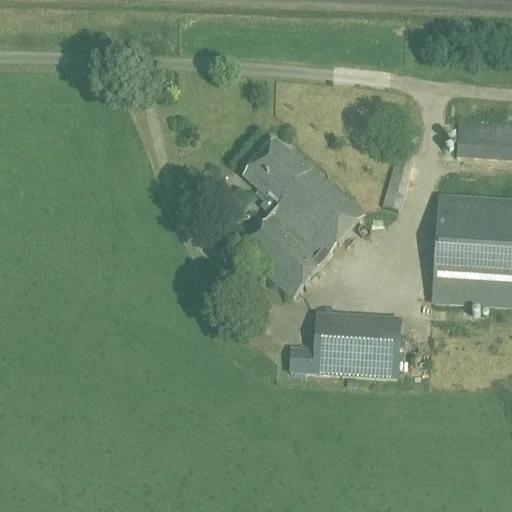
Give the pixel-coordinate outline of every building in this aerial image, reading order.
[(456,162),(511,165),(511,128),(458,125),(456,162)] [(240,256),(293,301),(363,221),(275,145),(244,181),(268,202),(261,210),(272,219),(240,256)] [(383,210),(400,215),(418,152),(401,147),(383,210)] [(434,307),(511,312),(511,205),(441,201),(434,307)] [(376,382),(396,384),(401,328),(380,326),(317,322),(315,354),(292,353),(291,377),(376,382)] [(407,348),(408,379),(425,378),(424,347),(407,348)]
